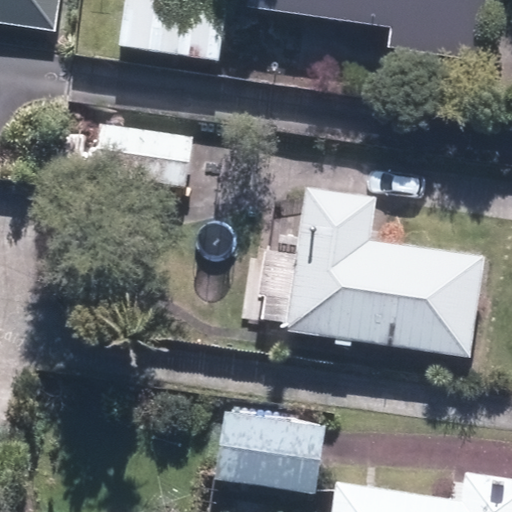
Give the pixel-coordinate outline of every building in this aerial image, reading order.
[(0,0),(0,13),(30,18),(32,0),(0,0)] [(127,0),(120,51),(223,66),(232,0),(127,0)] [(385,50),(478,64),(487,0),(247,0),(246,10),(388,30),(385,50)] [(195,138),(103,125),(95,179),(187,192),(195,138)] [(305,188),(285,332),(473,359),(488,257),(371,241),(377,198),(305,188)] [(330,425),(228,410),(217,483),(319,498),(330,425)] [(0,426),(0,511),(11,428),(0,426)] [(511,511),(511,478),(463,472),(459,500),(337,483),(332,511),(511,511)]
